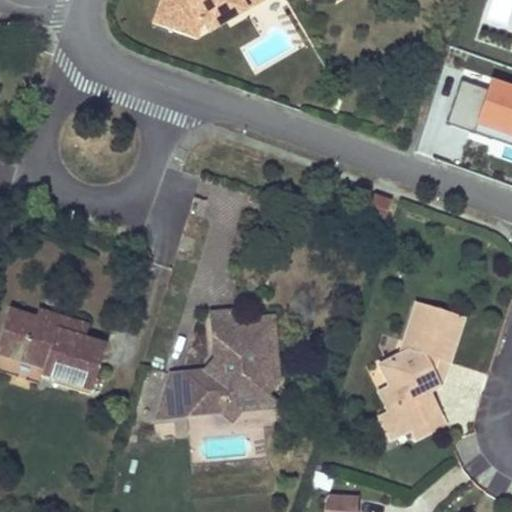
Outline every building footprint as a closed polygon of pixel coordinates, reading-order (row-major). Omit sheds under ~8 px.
[(160,0),(153,23),(197,38),(202,22),(237,0),(240,0),(246,8),(258,0),(160,0)] [(237,0),(202,22),(208,31),(246,8),(240,0),(237,0)] [(511,86),(490,79),(474,126),(511,138),(511,86)] [(382,220),(390,200),(372,193),(365,213),(382,220)] [(446,363),(461,318),(415,302),(399,355),(377,365),(387,384),(398,405),(386,412),(377,416),(379,421),(364,429),(374,447),(440,414),(428,391),(438,385),(430,372),(434,360),(446,363)] [(89,386),(104,343),(83,335),(40,320),(41,317),(35,315),(7,305),(0,326),(0,328),(14,334),(7,353),(42,365),(40,369),(54,373),(89,386)] [(40,320),(83,335),(86,324),(37,307),(35,315),(41,317),(40,320)] [(209,309),(209,316),(231,314),(231,307),(209,309)] [(217,368),(168,371),(156,409),(171,409),(172,414),(185,412),(184,400),(222,396),(224,409),(260,406),(258,388),(267,379),(278,379),(270,313),(232,316),(231,314),(209,316),(212,343),(226,356),(217,368)] [(0,328),(0,350),(7,353),(14,334),(0,328)] [(438,385),(446,363),(434,360),(430,372),(438,385)] [(52,380),(87,392),(89,386),(54,373),(52,380)] [(387,384),(375,391),(386,412),(398,405),(387,384)] [(184,400),(185,412),(224,409),(222,396),(184,400)] [(353,511),(355,500),(330,496),(321,504),(320,511),(353,511)]
